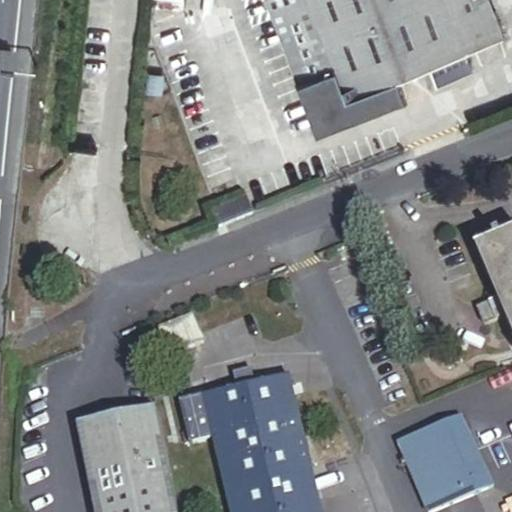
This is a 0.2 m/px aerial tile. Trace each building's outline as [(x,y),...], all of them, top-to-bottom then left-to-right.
[(290,0),(303,39),(340,26),(331,0),(290,0)] [(392,79),(479,51),(462,0),(331,0),(340,26),(303,39),(328,118),(398,95),(392,79)] [(462,0),(479,51),(511,39),(511,26),(503,0),(462,0)] [(227,228),(261,215),(254,196),(220,209),(227,228)] [(506,352),(511,349),(511,244),(508,235),(494,241),(467,251),(487,303),(493,318),(506,352)] [(475,324),(493,318),(487,303),(471,309),(467,314),(469,322),(475,324)] [(159,328),(168,354),(203,342),(194,316),(159,328)] [(224,393),(241,389),(238,374),(220,378),(224,393)] [(206,398),(162,409),(174,454),(198,448),(214,511),(308,511),(306,501),(292,505),(284,473),(298,470),(275,380),(241,389),(224,393),(206,398)] [(425,511),(433,511),(494,489),(465,416),(398,442),(425,511)] [(158,511),(139,418),(103,425),(60,434),(75,511),(158,511)] [(306,501),(298,470),(284,473),(292,505),(306,501)]
